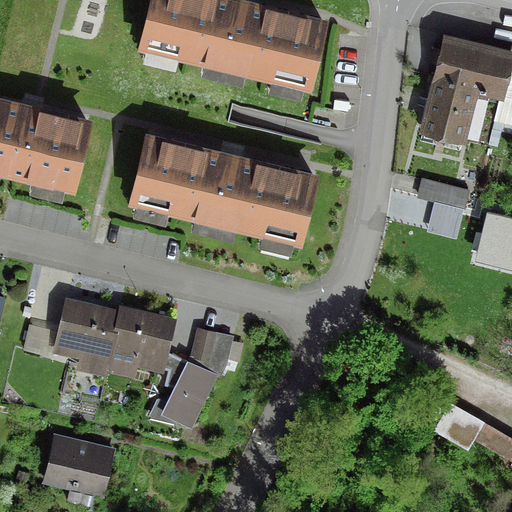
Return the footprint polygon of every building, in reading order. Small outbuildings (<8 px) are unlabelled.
[(340,31),(210,0),(162,0),(146,67),(321,110),(340,31)] [(511,46),(510,52),(444,36),(434,77),(473,87),(499,93),(493,119),(511,124),(511,46)] [(473,87),(434,77),(421,128),(460,138),(473,87)] [(111,126),(0,99),(0,170),(95,192),(111,126)] [(328,181),(158,140),(142,206),(312,247),(328,181)] [(461,207),(465,190),(420,179),(416,195),(461,207)] [(106,361),(117,312),(64,299),(53,348),(106,361)] [(172,319),(119,307),(107,355),(160,368),(172,319)] [(203,370),(170,353),(162,384),(173,387),(161,411),(188,424),(213,374),(218,377),(224,363),(212,359),(203,370)] [(511,455),(511,440),(449,404),(436,426),(468,445),(473,436),(510,458),(511,455)] [(110,449),(54,436),(43,480),(68,486),(65,500),(90,506),(93,492),(99,493),(110,449)]
